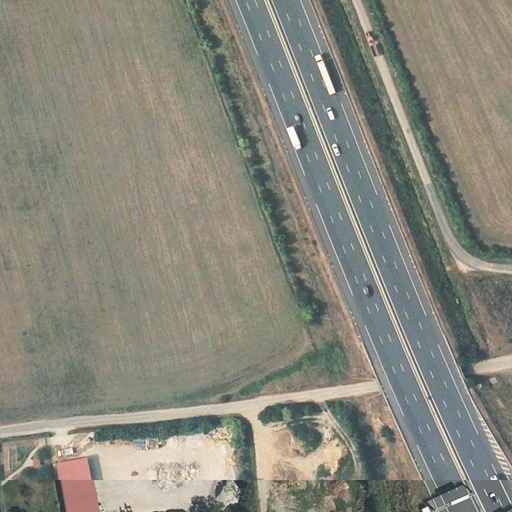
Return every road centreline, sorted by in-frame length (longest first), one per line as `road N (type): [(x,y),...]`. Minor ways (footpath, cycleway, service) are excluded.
road 1 (motorway): [(251,0),(465,511)]
road 2 (motorway): [(500,511),(286,0)]
road 3 (unclassified): [(0,431),(251,405),(511,361)]
road 4 (track): [(511,268),(478,264),(452,240),(357,0)]
